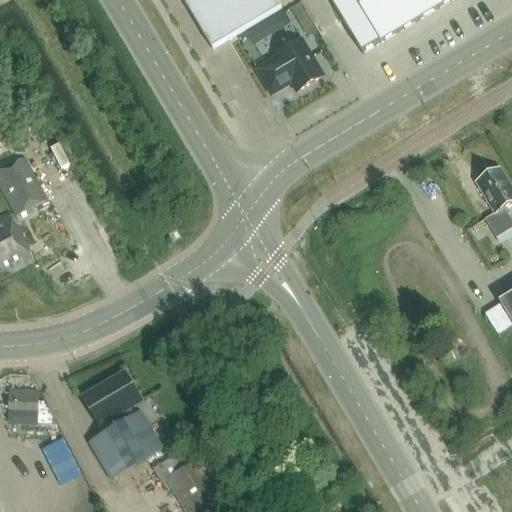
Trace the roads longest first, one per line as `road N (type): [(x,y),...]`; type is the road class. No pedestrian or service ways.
road 1 (unclassified): [(246,215),(417,511)]
road 2 (tertiary): [(246,215),(289,166),(511,34)]
road 3 (tertiary): [(0,349),(63,341),(114,319),(204,264),(246,215)]
road 4 (unclassified): [(246,215),(115,0)]
